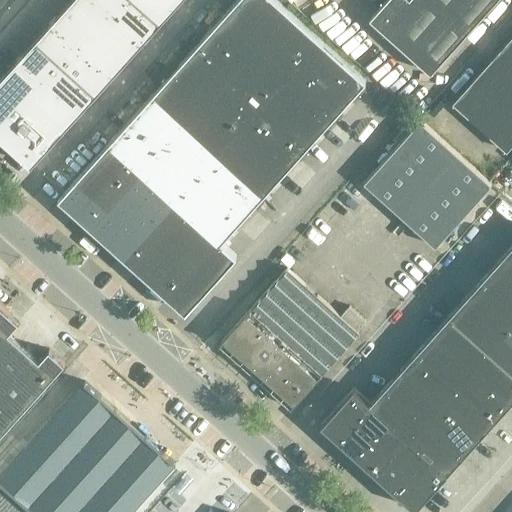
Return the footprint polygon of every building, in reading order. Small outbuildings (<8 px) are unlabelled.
[(70,0),(0,78),(0,136),(31,164),(179,0),(70,0)] [(0,0),(0,13),(11,0),(0,0)] [(276,0),(235,0),(224,13),(336,114),(366,81),(276,0)] [(384,0),(370,17),(430,71),(493,0),(384,0)] [(336,114),(224,13),(195,45),(307,146),(336,114)] [(511,34),(453,101),(507,149),(511,143),(511,34)] [(307,146),(195,45),(152,93),(264,194),(307,146)] [(264,194),(152,93),(110,140),(143,170),(174,198),(205,226),(222,241),(264,194)] [(435,246),(492,183),(420,119),(364,182),(435,246)] [(63,191),(96,221),(143,170),(110,140),(63,191)] [(143,170),(96,221),(128,249),(174,198),(143,170)] [(174,198),(128,249),(159,277),(205,226),(174,198)] [(205,226),(159,277),(191,307),(237,256),(222,241),(205,226)] [(511,245),(498,261),(482,278),(466,296),(450,314),(434,332),(418,350),(402,368),(386,385),(370,402),(354,387),(322,423),(376,473),(415,508),(463,455),(479,438),(495,420),(511,402),(511,400),(511,245)] [(287,267),(248,311),(220,343),(292,407),(359,332),(357,330),(367,319),(349,303),(339,314),(331,306),(287,267)] [(0,434),(39,392),(37,390),(63,361),(0,304),(0,434)] [(86,381),(59,410),(0,475),(0,477),(38,511),(129,511),(175,462),(86,381)]
